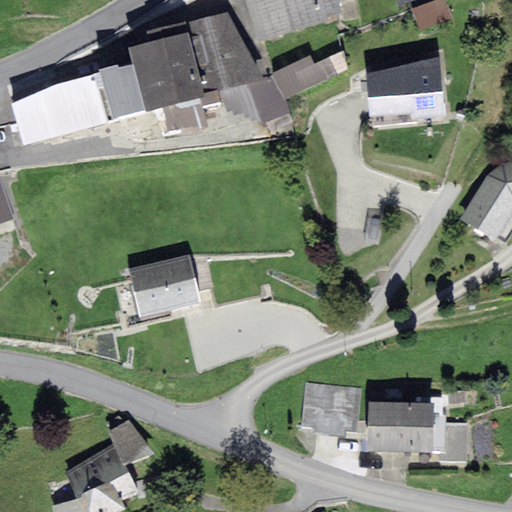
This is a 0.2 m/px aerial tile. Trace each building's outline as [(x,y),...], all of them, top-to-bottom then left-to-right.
[(247,0),(261,43),(329,23),(328,19),(323,0),(247,0)] [(323,0),(328,19),(339,16),(343,15),(338,0),(323,0)] [(341,22),(362,17),(358,0),(338,0),(343,15),(339,16),(341,22)] [(436,0),(413,9),(421,31),(454,19),(446,0),(436,0)] [(147,112),(148,115),(156,113),(201,100),(203,107),(222,103),(219,92),(270,80),(229,14),(148,32),(152,43),(131,49),(134,65),(102,73),(115,121),(147,112)] [(339,75),(351,69),(343,52),(331,58),(339,75)] [(316,64),(313,57),(274,74),(276,79),(286,100),(339,75),(331,58),(316,64)] [(366,75),(372,118),(412,116),(413,120),(445,118),(440,58),(366,75)] [(14,105),(25,148),(109,125),(95,77),(57,85),(14,105)] [(264,124),(292,114),(286,100),(276,79),(270,80),(219,92),(222,103),(227,112),(264,124)] [(165,133),(208,127),(203,107),(201,100),(156,113),(165,133)] [(461,219),(497,242),(511,218),(511,162),(504,164),(490,174),(461,219)] [(0,224),(16,219),(0,174),(0,224)] [(190,257),(130,270),(141,318),(202,304),(199,292),(192,265),(190,257)] [(199,292),(216,288),(209,260),(192,265),(199,292)] [(359,431),(363,388),(308,383),(303,427),(314,428),(314,433),(348,436),(348,430),(359,431)] [(369,453),(435,455),(435,451),(441,451),(447,452),(447,424),(447,421),(435,415),(435,403),(371,402),(369,453)] [(127,467),(156,455),(130,422),(109,433),(114,445),(125,468),(127,467)] [(442,461),(469,463),(468,423),(447,424),(447,452),(441,451),(442,461)] [(123,502),(142,495),(127,467),(125,468),(114,445),(68,473),(78,500),(82,511),(121,511),(127,510),(123,502)] [(54,511),(82,511),(78,500),(53,507),(54,511)]
